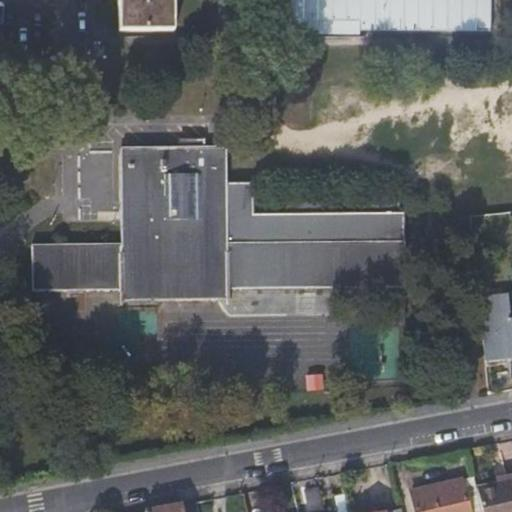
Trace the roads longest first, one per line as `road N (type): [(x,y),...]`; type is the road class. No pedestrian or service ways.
road 1 (residential): [(511,412),(66,499)]
road 2 (residential): [(69,0),(70,214)]
